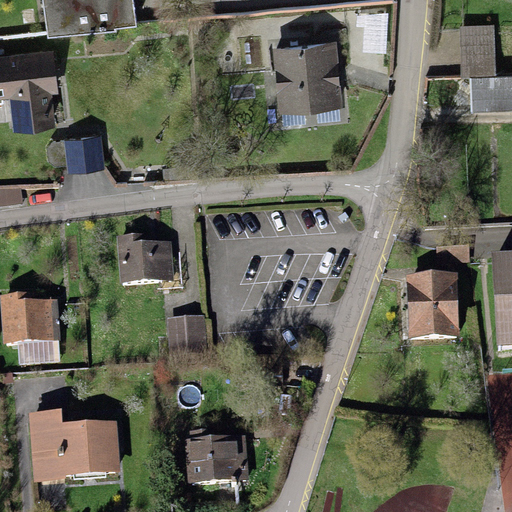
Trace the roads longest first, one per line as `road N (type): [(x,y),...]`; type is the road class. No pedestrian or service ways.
road 1 (residential): [(0,220),(256,188),(389,189)]
road 2 (residential): [(389,189),(287,511)]
road 3 (residential): [(411,0),(389,189)]
